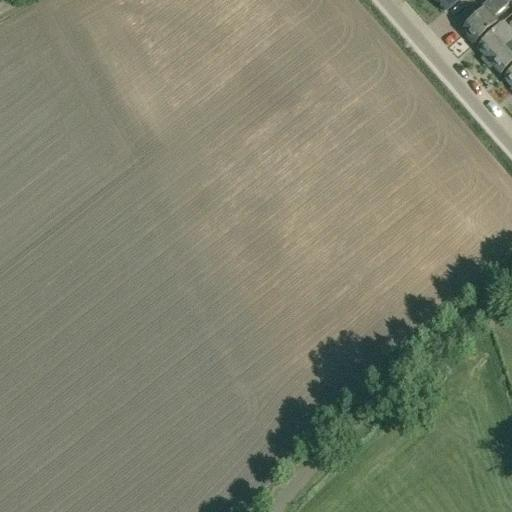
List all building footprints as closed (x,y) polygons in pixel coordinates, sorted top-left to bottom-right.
[(432,0),(444,14),(460,0),(432,0)] [(511,1),(511,0),(493,0),(483,9),(486,12),(461,33),(473,47),(498,26),(492,19),(511,1)] [(511,42),(511,24),(503,32),(501,29),(476,50),(488,64),(511,42)] [(511,42),(488,64),(500,78),(511,67),(511,42)] [(511,91),(511,72),(503,80),(511,91)]
